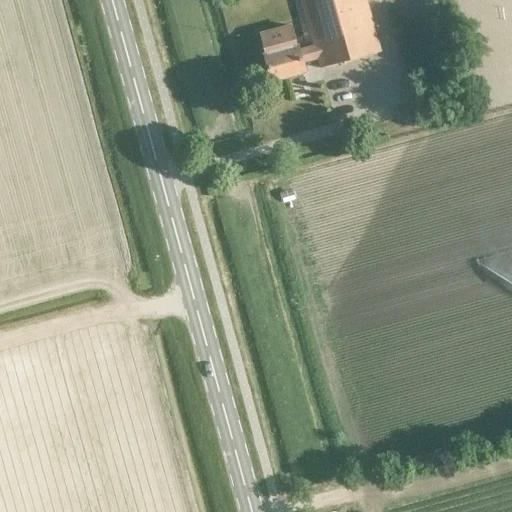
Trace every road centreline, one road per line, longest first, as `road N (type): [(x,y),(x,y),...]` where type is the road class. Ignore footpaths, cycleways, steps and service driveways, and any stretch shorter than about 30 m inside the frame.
road 1 (secondary): [(250,511),(110,0)]
road 2 (track): [(278,511),(350,492),(391,495),(511,462)]
road 3 (track): [(0,338),(110,309),(157,306)]
